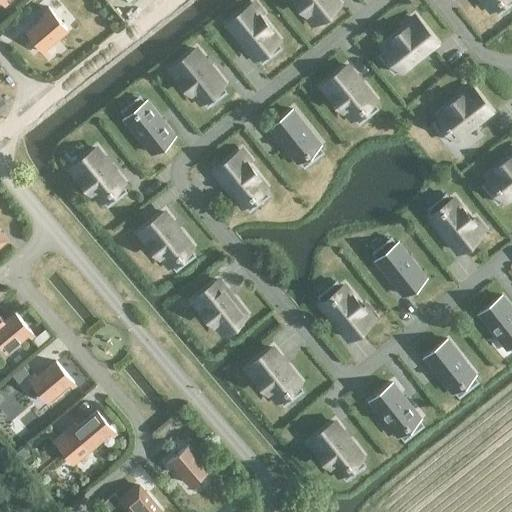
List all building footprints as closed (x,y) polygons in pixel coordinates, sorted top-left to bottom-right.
[(336,0),(298,0),(315,21),(338,2),(336,0)] [(482,0),(490,8),(500,0),(482,0)] [(251,5),(227,24),(254,57),(278,38),(251,5)] [(46,14),(27,31),(42,49),(67,28),(48,7),(43,11),(46,14)] [(417,20),(384,46),(403,70),(436,43),(417,20)] [(196,49),(173,67),(199,101),(223,82),(196,49)] [(348,65),(324,84),(351,117),(374,99),(348,65)] [(472,88),(438,114),(457,138),(490,111),(472,88)] [(147,100),(124,119),(150,152),(174,133),(147,100)] [(293,109),(270,128),(296,161),(320,142),(293,109)] [(96,148),(73,167),(99,200),(123,181),(96,148)] [(238,153),(215,171),(241,205),(265,186),(238,153)] [(511,156),(488,176),(506,200),(511,194),(511,156)] [(454,198),(430,217),(457,250),(480,231),(454,198)] [(164,213),(141,231),(167,265),(191,246),(164,213)] [(399,242),(375,261),(402,294),(426,275),(399,242)] [(219,279),(195,298),(222,331),(245,313),(219,279)] [(344,285),(321,304),(347,337),(371,319),(344,285)] [(511,307),(502,295),(479,314),(506,347),(511,342),(511,307)] [(0,316),(0,343),(6,351),(30,330),(15,312),(4,321),(0,316)] [(448,338),(424,357),(451,390),(474,372),(448,338)] [(273,347),(249,366),(276,399),(299,381),(273,347)] [(34,373),(28,378),(47,400),(71,379),(56,361),(36,377),(34,373)] [(393,382),(370,401),(396,434),(420,416),(393,382)] [(72,430),(57,443),(72,461),(88,449),(112,428),(97,410),(78,426),(75,422),(70,427),(72,430)] [(335,421),(311,440),(338,473),(362,455),(335,421)] [(188,444),(170,459),(190,484),(212,465),(208,460),(205,463),(188,444)] [(139,485),(121,501),(130,511),(157,511),(160,510),(139,485)]
